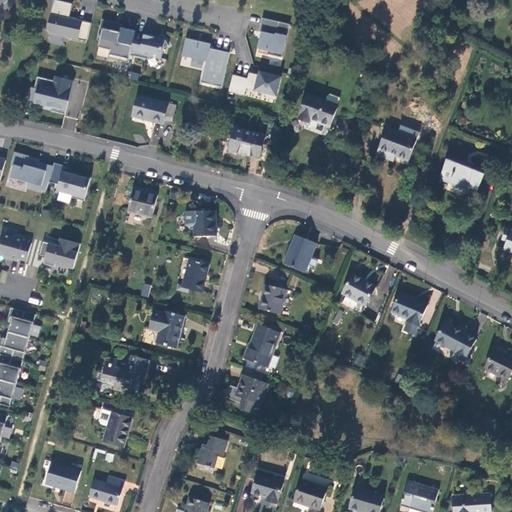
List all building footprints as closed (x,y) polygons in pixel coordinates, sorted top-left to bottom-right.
[(73,4),(55,0),(48,30),(50,33),(87,42),(91,24),(74,20),(73,22),(69,21),(73,4)] [(290,25),(263,19),(260,33),(264,34),(260,50),(269,52),(269,56),(283,59),(290,25)] [(136,34),(137,32),(123,29),(123,25),(102,20),(98,41),(100,42),(99,48),(111,51),(109,59),(129,64),(131,56),(136,34)] [(145,36),(136,34),(131,56),(149,60),(150,57),(162,60),(164,49),(169,46),(163,35),(157,39),(153,38),(153,36),(145,34),(145,36)] [(186,40),(182,56),(206,62),(201,83),(221,87),(228,53),(208,49),(209,45),(186,40)] [(247,80),(231,77),(228,95),(243,98),(245,91),(264,95),(263,96),(275,99),(280,77),(258,72),(257,76),(248,74),(247,80)] [(70,96),(74,81),(56,77),(55,81),(38,77),(35,87),(38,88),(35,103),(52,107),(51,111),(66,115),(69,102),(67,101),(68,96),(70,96)] [(320,123),(331,127),(339,106),(338,106),(327,102),(308,95),(298,119),(309,124),(311,119),(320,123)] [(327,102),(338,106),(341,99),(331,95),(329,97),(327,102)] [(177,106),(139,96),(134,114),(158,120),(157,124),(164,125),(166,120),(173,122),(177,106)] [(82,114),(80,121),(87,122),(89,115),(82,114)] [(387,128),(377,153),(389,158),(391,153),(397,155),(410,160),(418,140),(387,128)] [(266,136),(236,129),(231,151),(260,159),(266,136)] [(48,187),(55,166),(39,161),(38,164),(29,162),(30,159),(30,156),(16,152),(12,165),(15,166),(12,177),(30,182),(29,186),(48,191),(48,187)] [(478,188),(487,167),(476,162),(475,166),(466,162),(468,159),(452,153),(442,180),(455,185),(458,180),(478,188)] [(55,166),(48,187),(62,191),(62,189),(69,191),(68,193),(76,195),(75,199),(86,201),(91,183),(81,180),(82,173),(68,169),(68,167),(55,163),(55,166)] [(476,194),(478,188),(458,180),(455,185),(476,194)] [(154,216),(159,197),(143,193),(143,191),(134,189),(129,211),(154,216)] [(216,211),(186,211),(186,224),(189,227),(195,227),(195,237),(217,236),(216,211)] [(508,242),(511,231),(508,229),(503,241),(508,242)] [(28,262),(33,244),(24,242),(25,238),(17,236),(14,238),(3,235),(0,245),(0,255),(11,259),(10,260),(19,262),(19,260),(28,262)] [(305,272),(317,243),(297,235),(285,264),(305,272)] [(75,269),(82,244),(62,238),(60,246),(44,242),(41,255),(47,257),(45,264),(56,267),(57,264),(75,269)] [(203,292),(210,265),(190,259),(183,287),(190,289),(203,292)] [(366,306),(377,286),(354,274),(343,294),(366,306)] [(281,315),(287,290),(266,284),(260,310),(281,315)] [(151,286),(144,285),(141,297),(148,298),(151,286)] [(428,305),(400,292),(392,312),(409,319),(408,322),(419,327),(428,305)] [(150,312),(153,313),(150,326),(149,331),(159,333),(156,344),(177,349),(186,317),(164,311),(165,309),(152,306),(150,312)] [(19,318),(22,310),(8,307),(6,314),(10,316),(19,318)] [(10,316),(6,331),(27,337),(33,314),(22,310),(19,318),(10,316)] [(87,322),(83,321),(80,331),(88,334),(89,331),(88,329),(85,328),(87,322)] [(477,339),(446,322),(436,342),(456,352),(454,355),(465,361),(477,339)] [(268,367),(281,334),(259,325),(245,359),(268,367)] [(27,337),(6,331),(1,346),(11,349),(9,357),(20,360),(27,337)] [(0,354),(9,357),(11,349),(1,346),(0,345),(0,354)] [(511,375),(511,358),(495,349),(485,368),(509,381),(511,375)] [(351,366),(357,369),(363,355),(357,353),(351,366)] [(0,362),(6,365),(9,357),(0,354),(0,362)] [(145,385),(151,360),(132,356),(128,370),(117,367),(119,359),(108,357),(104,374),(100,373),(98,381),(115,385),(114,390),(125,392),(126,388),(139,391),(140,384),(145,385)] [(0,362),(0,379),(14,383),(20,360),(9,357),(6,365),(0,362)] [(239,384),(240,385),(236,395),(244,398),(240,409),(255,415),(268,384),(260,380),(262,374),(245,367),(239,383),(239,384)] [(14,383),(0,379),(0,404),(7,406),(14,383)] [(231,393),(236,395),(240,385),(239,384),(236,383),(235,384),(231,393)] [(71,397),(60,396),(59,407),(69,409),(71,397)] [(133,419),(129,417),(116,413),(112,412),(103,410),(100,422),(101,425),(108,427),(104,442),(124,448),(133,419)] [(229,441),(212,436),(209,445),(204,444),(198,464),(215,468),(219,455),(224,457),(229,441)] [(12,461),(9,472),(16,473),(19,463),(12,461)] [(76,493),(82,472),(53,462),(46,484),(76,493)] [(277,504),(285,482),(258,475),(253,493),(268,497),(267,501),(277,504)] [(119,506),(126,482),(109,477),(107,483),(95,480),(90,497),(119,506)] [(320,510),(328,488),(301,480),(294,501),(320,510)] [(433,511),(440,490),(408,480),(399,511),(433,511)] [(379,511),(385,496),(357,488),(350,508),(361,511),(379,511)] [(454,511),(491,511),(490,494),(453,497),(454,511)] [(207,511),(210,504),(191,497),(186,511),(207,511)]
